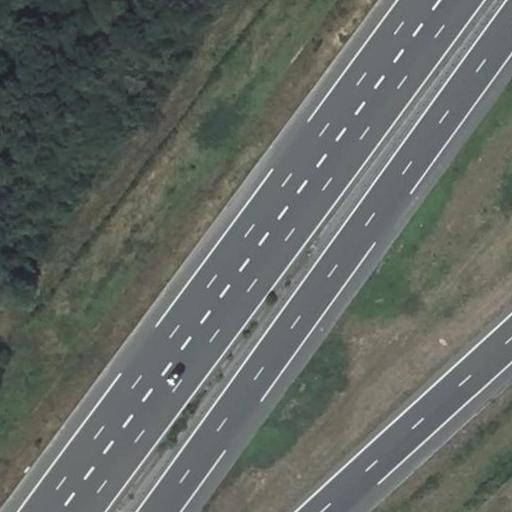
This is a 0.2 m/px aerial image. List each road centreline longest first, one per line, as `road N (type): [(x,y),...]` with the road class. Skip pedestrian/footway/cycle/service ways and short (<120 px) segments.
road 1 (motorway): [(452,0),(71,511)]
road 2 (motorway): [(159,511),(511,24)]
road 3 (motorway): [(321,511),(511,338)]
